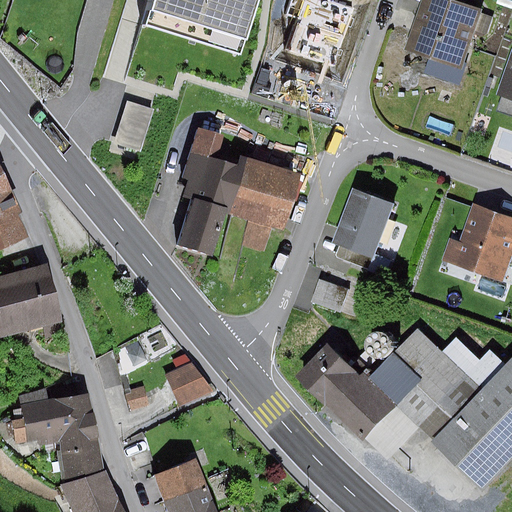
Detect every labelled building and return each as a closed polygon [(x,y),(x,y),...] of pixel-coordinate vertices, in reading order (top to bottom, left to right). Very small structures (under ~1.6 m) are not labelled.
[(256,0),(152,0),(144,28),(238,58),(256,0)] [(497,10),(467,0),(437,0),(422,49),(478,67),(497,10)] [(229,144),(204,137),(192,176),(200,179),(180,246),(224,259),(238,215),(255,220),(246,249),(268,256),(276,229),(293,234),(309,181),(225,156),(229,144)] [(0,171),(0,247),(29,234),(0,171)] [(415,207),(374,190),(352,241),(393,259),(415,207)] [(472,245),(456,239),(448,261),(511,282),(511,214),(486,206),(472,245)] [(49,260),(0,273),(0,337),(65,321),(49,260)] [(364,294),(326,283),(318,308),(357,319),(364,294)] [(436,384),(384,439),(405,463),(456,408),(471,419),(511,377),(511,362),(502,353),(492,363),(467,341),(456,357),(430,333),(410,360),(436,384)] [(388,384),(341,340),(305,379),(377,446),(384,439),(436,384),(410,360),(388,384)] [(199,366),(173,377),(187,408),(213,397),(199,366)] [(511,377),(471,419),(451,440),(503,490),(511,480),(511,377)] [(92,392),(25,402),(30,442),(64,440),(67,481),(106,468),(92,392)] [(216,511),(197,459),(157,473),(170,511),(216,511)] [(127,511),(106,468),(67,481),(81,511),(127,511)]
